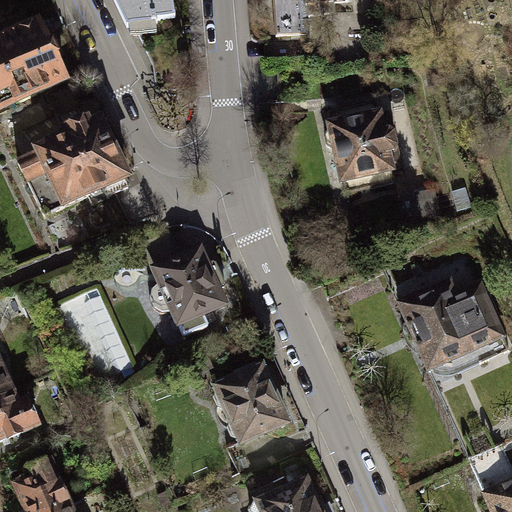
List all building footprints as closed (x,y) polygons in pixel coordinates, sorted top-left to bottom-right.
[(172,0),(114,0),(128,28),(157,24),(157,20),(175,19),(172,0)] [(271,0),(274,36),(307,34),(306,16),(328,15),(327,3),(349,2),(348,0),(271,0)] [(0,114),(18,106),(17,104),(65,81),(55,59),(61,56),(44,22),(0,43),(0,114)] [(375,103),(326,114),(330,129),(324,135),(326,145),(335,151),(345,194),(394,183),(391,170),(399,168),(387,113),(378,116),(375,103)] [(70,139),(18,163),(43,218),(87,198),(91,207),(128,190),(124,180),(127,178),(102,125),(90,130),(86,122),(66,131),(70,139)] [(434,191),(414,195),(420,221),(439,217),(434,191)] [(142,245),(154,271),(181,259),(170,233),(142,245)] [(181,259),(154,271),(159,283),(155,289),(151,297),(151,305),(156,311),(165,313),(172,312),(178,326),(182,325),(185,330),(202,322),(200,316),(224,305),(217,289),(225,285),(215,263),(207,267),(200,251),(181,259)] [(450,283),(398,306),(428,372),(472,352),(478,365),(509,351),(480,286),(471,290),(475,298),(459,305),(450,283)] [(103,382),(137,366),(101,290),(68,305),(103,382)] [(0,362),(0,396),(12,391),(0,362)] [(237,379),(216,388),(241,442),(285,423),(277,405),(279,404),(262,367),(258,369),(256,363),(235,373),(237,379)] [(12,391),(0,396),(0,439),(6,437),(7,439),(38,426),(28,402),(19,405),(12,391)] [(511,511),(511,470),(501,445),(468,459),(484,495),(491,511),(511,511)] [(50,459),(10,477),(25,511),(51,511),(70,504),(50,459)] [(254,504),(250,511),(328,511),(321,496),(314,499),(305,481),(258,503),(254,504)]
